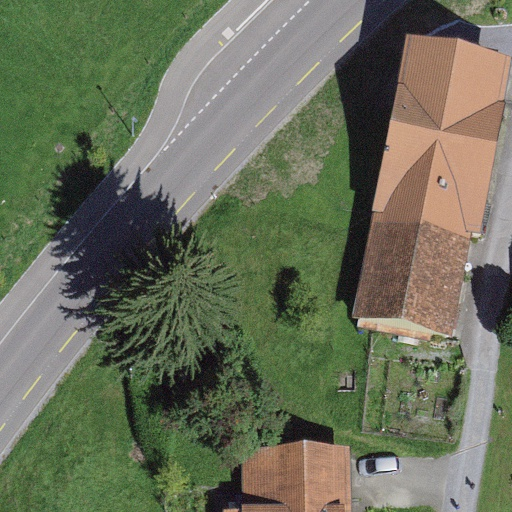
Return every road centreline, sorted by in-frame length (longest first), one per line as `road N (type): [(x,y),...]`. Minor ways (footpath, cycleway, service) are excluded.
road 1 (secondary): [(0,397),(205,145)]
road 2 (residential): [(461,511),(511,233)]
road 3 (secondary): [(350,0),(205,145)]
